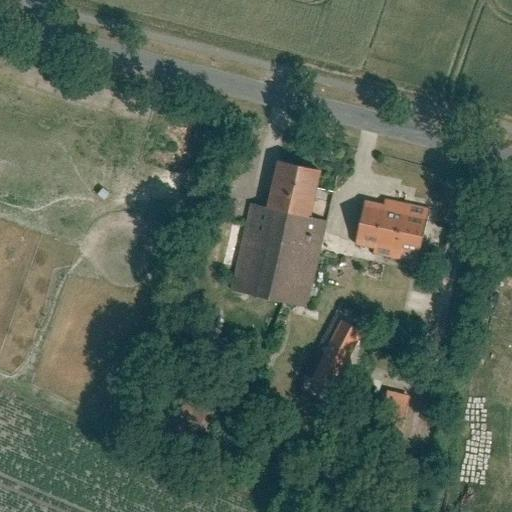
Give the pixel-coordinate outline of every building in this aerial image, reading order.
[(321,169),(277,159),(266,207),(252,204),(231,290),(307,307),(328,219),(311,215),(321,169)] [(385,202),(367,199),(358,244),(374,247),(373,252),(420,261),(430,205),(386,196),(385,202)] [(363,334),(339,323),(311,381),(336,392),(363,334)] [(368,435),(392,442),(405,394),(381,388),(368,435)] [(183,396),(175,415),(197,424),(205,405),(183,396)] [(172,420),(168,432),(187,439),(192,427),(172,420)]
